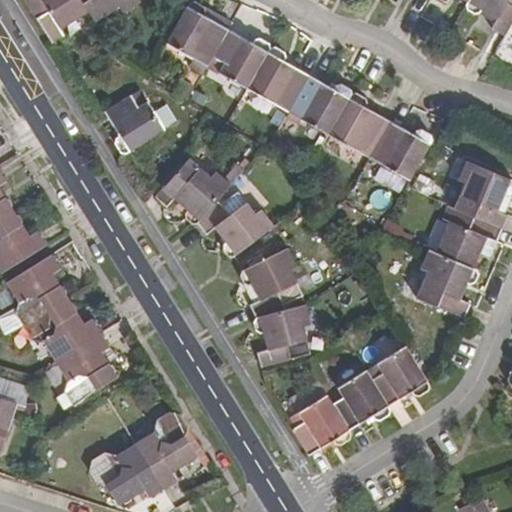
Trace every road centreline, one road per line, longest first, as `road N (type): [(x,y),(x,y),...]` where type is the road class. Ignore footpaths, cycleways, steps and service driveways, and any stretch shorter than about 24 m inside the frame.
road 1 (unclassified): [(0,50),(286,511)]
road 2 (residential): [(295,511),(462,403),(511,301)]
road 3 (residential): [(282,0),(372,38),(445,86),(511,104)]
